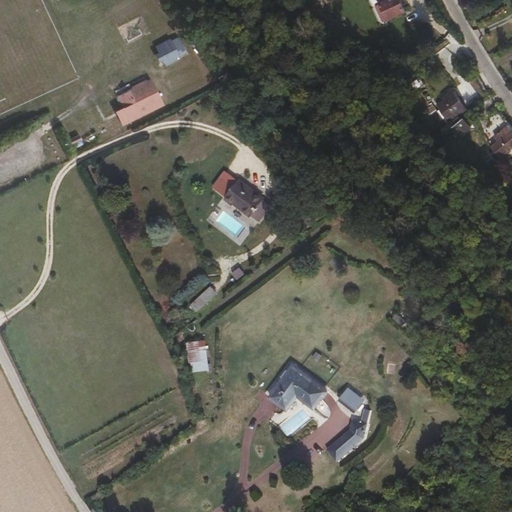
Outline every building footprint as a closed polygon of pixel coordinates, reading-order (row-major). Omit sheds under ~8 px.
[(387,17),(379,0),(373,0),(382,19),(387,17)] [(405,9),(401,0),(379,0),(387,17),(405,9)] [(177,56),(166,38),(154,45),(157,52),(154,53),(157,59),(161,57),(164,63),(177,56)] [(488,83),(479,68),(465,77),(474,92),(488,83)] [(125,122),(162,104),(149,79),(115,95),(121,106),(123,105),(125,109),(123,110),(124,113),(121,115),(125,122)] [(466,106),(452,87),(443,94),(445,97),(438,103),(449,118),(466,106)] [(124,113),(123,110),(125,109),(123,105),(121,106),(114,110),(121,124),(125,122),(121,115),(124,113)] [(446,122),(436,108),(430,113),(440,127),(446,122)] [(460,133),(473,124),(468,117),(455,127),(460,133)] [(511,145),(511,127),(508,122),(493,133),(497,138),(490,143),(499,156),(511,145)] [(69,145),(81,139),(77,134),(66,139),(69,145)] [(223,180),(199,163),(186,182),(194,188),(195,186),(212,197),(223,180)] [(253,198),(246,187),(237,192),(243,204),(253,198)] [(191,305),(197,311),(217,293),(211,286),(191,305)] [(186,342),(191,373),(210,370),(205,340),(186,342)] [(309,392),(320,384),(294,364),(270,394),(287,407),(297,394),(303,399),(309,392)] [(314,395),(325,387),(320,384),(309,392),(303,399),(308,403),(314,395)] [(314,407),(328,389),(325,387),(314,395),(308,403),(314,407)] [(357,412),(366,401),(349,387),(340,398),(357,412)] [(338,457),(366,435),(370,419),(360,417),(356,432),(348,431),(329,445),(338,457)]
